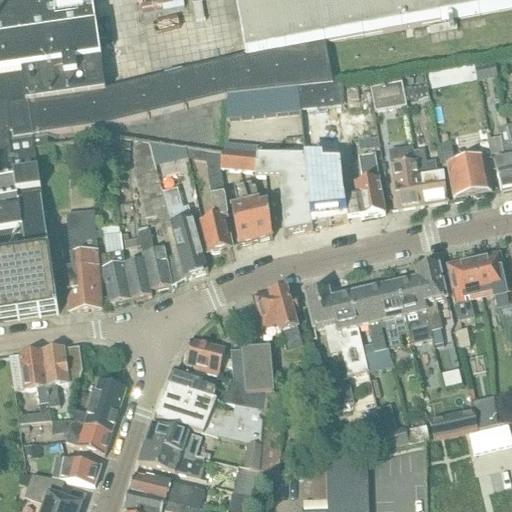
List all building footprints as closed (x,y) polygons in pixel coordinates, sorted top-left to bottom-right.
[(0,0),(0,323),(59,315),(56,295),(34,144),(49,141),(48,135),(111,126),(189,107),(212,102),(226,98),(226,97),(227,97),(239,96),(251,95),(263,94),(275,93),(286,92),(298,91),(332,88),(328,44),(511,9),(511,0),(236,0),(247,57),(106,92),(92,0),(0,0)] [(403,85),(371,90),(375,113),(407,108),(406,103),(403,90),(403,85)] [(415,88),(403,90),(406,103),(418,101),(415,88)] [(289,116),(300,115),(298,91),(286,92),(289,116)] [(289,116),(286,92),(275,93),(277,117),(289,116)] [(275,93),(263,94),(265,119),(277,117),(275,93)] [(265,119),(263,94),(251,95),(253,120),(265,119)] [(253,120),(251,95),(239,96),(241,121),(253,120)] [(239,96),(227,97),(227,123),(241,121),(239,96)] [(511,192),(511,141),(509,126),(496,129),(500,147),(506,146),(508,158),(494,160),(501,195),(511,192)] [(223,145),(222,156),(221,160),(221,171),(238,172),(240,146),(223,145)] [(184,151),(150,146),(156,169),(189,161),(188,159),(188,156),(187,153),(187,151),(184,151)] [(240,146),(238,172),(256,173),(257,159),(258,148),(240,146)] [(417,164),(424,208),(448,205),(443,176),(428,179),(426,165),(423,152),(413,153),(415,165),(417,164)] [(221,171),(221,160),(187,153),(188,156),(188,159),(189,161),(207,164),(210,198),(215,222),(202,224),(204,235),(209,254),(231,250),(228,234),(233,233),(225,195),(221,171)] [(448,169),(450,183),(455,202),(491,195),(483,160),(454,166),(451,155),(441,157),(444,169),(448,169)] [(362,185),(354,186),(360,220),(385,216),(375,157),(358,160),(362,185)] [(257,159),(256,174),(256,177),(279,179),(285,236),(313,231),(313,229),(312,223),(304,160),(257,159)] [(317,159),(304,160),(312,223),(313,229),(332,226),(332,225),(348,223),(347,219),(345,200),(340,160),(317,163),(317,159)] [(417,164),(415,165),(408,166),(410,181),(394,184),(399,213),(424,208),(417,164)] [(112,172),(101,174),(102,182),(113,181),(112,172)] [(229,208),(239,247),(273,239),(268,204),(259,206),(253,184),(233,189),(237,206),(229,208)] [(208,274),(193,220),(190,209),(183,211),(178,191),(162,196),(170,226),(176,247),(186,281),(208,274)] [(67,221),(69,240),(72,271),(66,272),(69,314),(102,311),(94,219),(67,221)] [(100,258),(111,307),(152,298),(151,293),(172,288),(164,253),(154,255),(149,233),(137,236),(138,239),(140,248),(143,262),(124,267),(122,253),(106,256),(100,258)] [(120,234),(104,236),(106,256),(122,253),(120,234)] [(138,239),(121,243),(122,252),(140,248),(138,239)] [(167,251),(164,253),(172,288),(186,281),(176,247),(172,248),(167,251)] [(474,263),(482,298),(494,295),(498,311),(509,308),(505,277),(503,278),(498,258),(474,263)] [(482,298),(474,263),(450,269),(455,289),(452,289),(459,319),(474,316),(470,300),(482,298)] [(417,274),(418,282),(431,334),(441,332),(442,331),(436,305),(447,302),(439,269),(417,274)] [(418,282),(398,287),(406,320),(412,346),(432,341),(431,334),(418,282)] [(406,320),(398,287),(377,291),(384,325),(390,351),(401,348),(395,322),(406,320)] [(377,291),(373,292),(377,312),(380,326),(384,325),(377,291)] [(279,326),(287,355),(302,350),(293,315),(299,313),(295,300),(290,301),(287,292),(255,300),(264,330),(279,326)] [(373,292),(352,297),(359,331),(369,328),(375,355),(386,352),(380,326),(377,312),(373,292)] [(342,354),(331,302),(329,294),(307,299),(314,333),(325,330),(331,356),(342,354)] [(359,331),(352,297),(331,302),(342,354),(344,361),(354,359),(348,333),(359,331)] [(508,344),(511,343),(511,316),(502,318),(508,344)] [(441,332),(431,334),(432,341),(434,346),(443,343),(441,332)] [(469,347),(465,332),(454,335),(459,350),(469,347)] [(225,351),(190,342),(184,366),(195,369),(194,373),(215,378),(216,375),(219,376),(225,351)] [(80,349),(64,351),(67,371),(69,386),(79,384),(83,375),(80,349)] [(64,351),(42,354),(50,406),(51,417),(61,415),(57,388),(69,387),(69,386),(67,371),(64,351)] [(243,353),(245,373),(246,386),(246,397),(273,395),(270,351),(243,353)] [(243,353),(230,354),(233,383),(246,386),(245,373),(243,353)] [(50,406),(42,354),(21,358),(25,393),(38,391),(40,408),(50,406)] [(168,388),(216,403),(225,406),(228,396),(201,388),(203,380),(175,371),(168,388)] [(74,412),(73,422),(78,421),(78,425),(112,435),(126,393),(99,384),(89,417),(74,412)] [(216,403),(168,388),(162,404),(215,424),(217,419),(212,417),(216,403)] [(328,395),(332,412),(354,407),(350,389),(328,395)] [(494,401),(473,406),(479,431),(498,427),(494,401)] [(215,424),(162,404),(155,422),(197,435),(199,428),(207,431),(206,433),(211,435),(215,424)] [(410,447),(408,437),(406,430),(398,432),(392,407),(378,410),(387,452),(410,447)] [(474,414),(450,419),(454,436),(478,431),(474,414)] [(450,419),(430,423),(434,440),(454,436),(450,419)] [(78,421),(73,422),(72,425),(73,425),(69,435),(69,436),(69,437),(66,445),(105,458),(112,435),(78,425),(78,421)] [(52,425),(52,437),(69,437),(69,436),(69,435),(73,425),(72,425),(69,424),(52,425)] [(181,458),(194,462),(197,452),(184,448),(188,436),(153,427),(146,446),(182,456),(181,458)] [(408,437),(410,447),(431,442),(429,432),(408,437)] [(247,445),(244,471),(257,474),(259,448),(247,445)] [(182,456),(146,446),(139,468),(193,480),(198,463),(194,462),(181,458),(182,456)] [(37,447),(25,448),(26,460),(38,459),(37,447)] [(54,481),(95,489),(102,469),(65,462),(63,469),(56,467),(54,481)] [(370,511),(368,464),(326,466),(328,511),(370,511)] [(241,470),(236,495),(253,499),(257,474),(244,471),(241,470)] [(23,477),(19,486),(30,490),(33,481),(23,477)] [(130,493),(202,511),(208,511),(209,510),(200,508),(203,494),(135,477),(130,493)] [(30,490),(30,491),(25,504),(44,510),(43,511),(80,511),(82,507),(58,499),(63,484),(34,478),(33,481),(30,490)] [(202,511),(130,493),(123,511),(202,511)] [(253,499),(236,495),(231,511),(251,511),(254,499),(253,499)]
